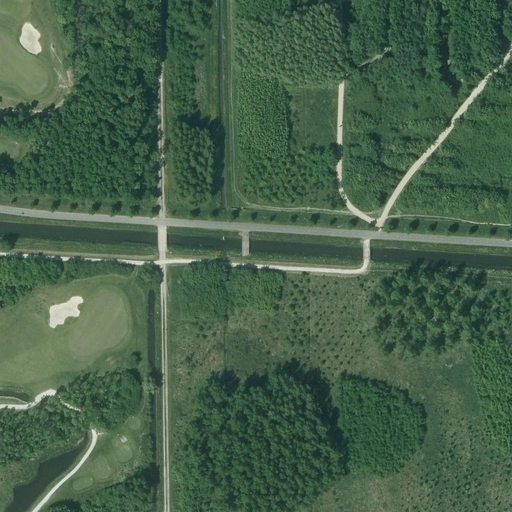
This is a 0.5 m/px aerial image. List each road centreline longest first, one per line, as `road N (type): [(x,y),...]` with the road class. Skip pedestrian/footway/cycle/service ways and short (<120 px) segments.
road 1 (track): [(166,511),(161,264)]
road 2 (track): [(278,210),(242,201),(233,187),(229,0)]
road 3 (track): [(162,222),(158,0)]
